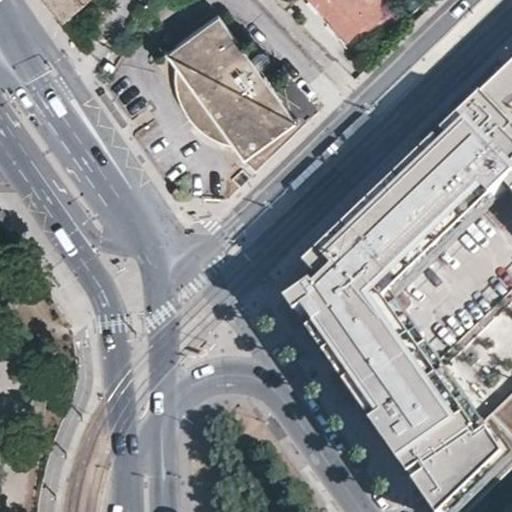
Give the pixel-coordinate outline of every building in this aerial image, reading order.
[(82,0),(46,0),(63,18),(82,0)] [(313,0),(349,37),(366,20),(370,25),(391,5),(385,0),(313,0)] [(379,28),(387,36),(404,20),(396,11),(379,28)] [(230,143),(237,144),(245,155),(295,117),(218,13),(167,50),(175,62),(175,68),(174,77),(175,87),(177,95),(183,107),(191,119),(195,124),(200,129),(206,133),(212,136),(217,139),(224,141),(230,143)] [(511,66),(479,99),(474,103),(395,180),(354,219),(321,251),(308,263),(319,274),(329,285),(324,289),(314,279),(312,278),(291,299),(300,313),(308,308),(319,323),(311,329),(388,439),(432,502),(438,511),(466,511),(511,468),(511,66)] [(329,285),(319,274),(314,279),(324,290),(329,285)] [(319,323),(308,308),(300,313),(306,322),(311,329),(319,323)]
